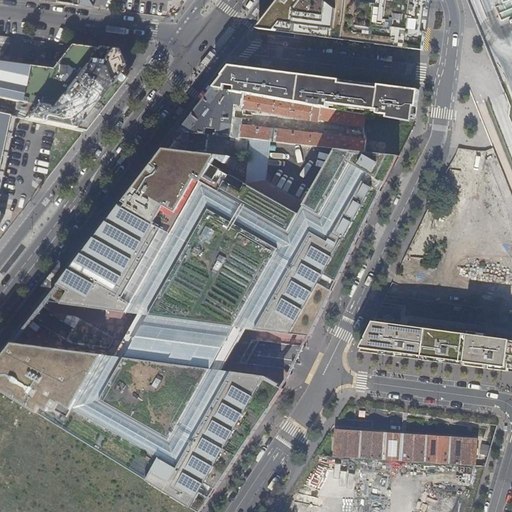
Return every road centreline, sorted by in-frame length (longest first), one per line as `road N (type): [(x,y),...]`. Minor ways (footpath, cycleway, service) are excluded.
road 1 (primary): [(200,40),(0,299)]
road 2 (residential): [(327,376),(433,148),(450,83)]
road 3 (unknown): [(217,384),(180,439),(160,439),(75,383),(68,366),(82,324)]
road 4 (residential): [(450,83),(226,46)]
road 5 (residential): [(0,10),(200,40)]
road 6 (residential): [(511,406),(327,376)]
road 7 (unknown): [(194,219),(215,187),(261,199),(291,226),(277,268)]
road 8 (residential): [(239,511),(327,376)]
